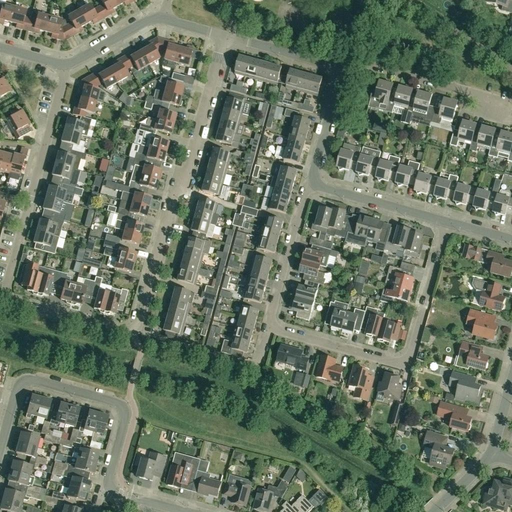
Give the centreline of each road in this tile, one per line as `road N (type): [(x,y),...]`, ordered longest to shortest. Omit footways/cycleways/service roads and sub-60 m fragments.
road 1 (residential): [(65,64),(6,295),(125,331),(135,327),(176,182),(190,163),(223,35)]
road 2 (residential): [(446,222),(407,364),(267,327)]
road 3 (residential): [(0,445),(21,383),(118,403),(125,418),(107,489)]
road 4 (unclassified): [(511,120),(504,118),(509,102),(358,62),(338,70)]
road 5 (residential): [(314,181),(302,198),(267,327)]
road 6 (residential): [(446,222),(314,181)]
road 7 (residential): [(338,70),(223,35)]
